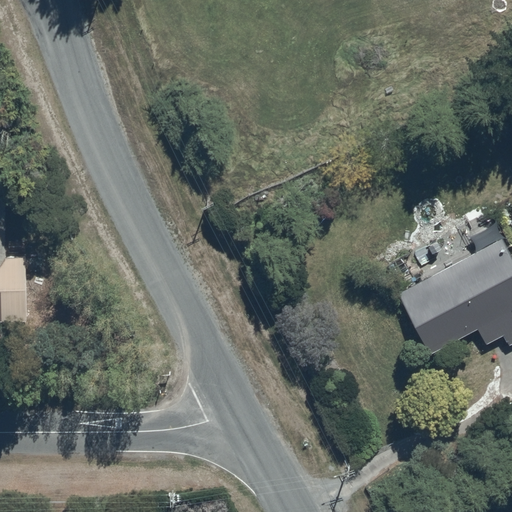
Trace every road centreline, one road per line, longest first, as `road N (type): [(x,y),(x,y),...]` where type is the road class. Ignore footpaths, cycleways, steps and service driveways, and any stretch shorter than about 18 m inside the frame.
road 1 (unclassified): [(54,0),(125,204),(234,406)]
road 2 (unclassified): [(0,433),(159,430),(234,406)]
road 3 (unclassified): [(234,406),(291,511)]
